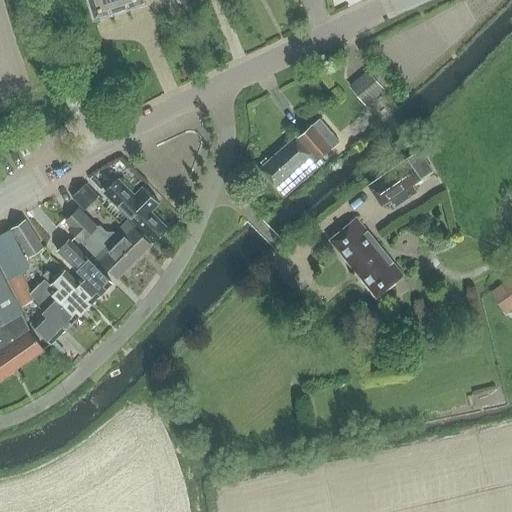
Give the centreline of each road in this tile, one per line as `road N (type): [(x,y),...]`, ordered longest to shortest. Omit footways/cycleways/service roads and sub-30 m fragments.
road 1 (residential): [(0,423),(80,374),(175,268),(226,143),(217,87)]
road 2 (tertiary): [(217,87),(406,0)]
road 3 (residential): [(98,144),(41,56),(17,0)]
road 4 (tertiary): [(98,144),(217,87)]
